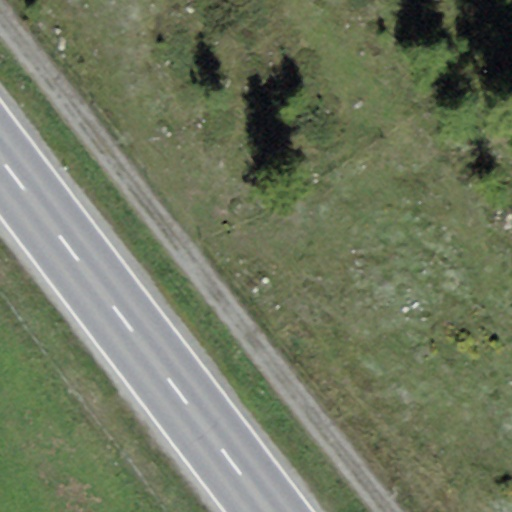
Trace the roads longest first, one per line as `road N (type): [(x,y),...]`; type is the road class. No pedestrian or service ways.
road 1 (track): [(0,1),(396,511)]
road 2 (primary): [(268,511),(0,159)]
